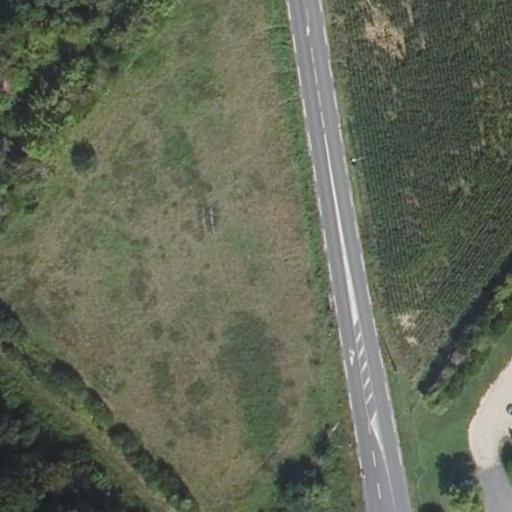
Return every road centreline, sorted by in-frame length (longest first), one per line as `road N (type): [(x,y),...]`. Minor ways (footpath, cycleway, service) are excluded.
road 1 (secondary): [(391,511),(309,0)]
road 2 (track): [(0,349),(153,511)]
